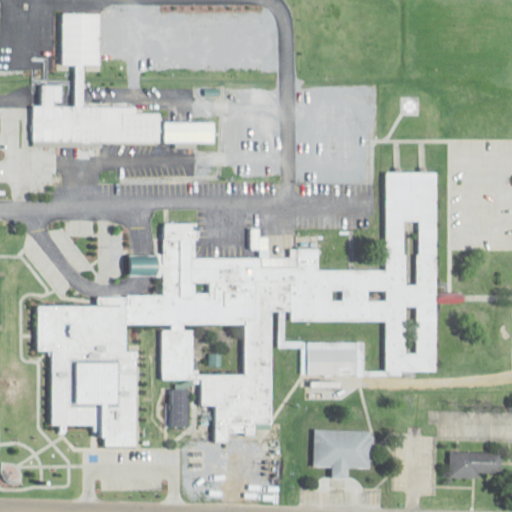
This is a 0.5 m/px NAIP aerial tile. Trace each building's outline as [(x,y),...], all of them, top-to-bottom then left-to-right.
[(137,107),(71,107),(71,141),(161,141),(161,113),(137,113),(137,107)] [(434,375),(437,173),(386,172),(385,256),(405,257),(406,221),(418,221),(418,264),(198,260),(198,223),(165,223),(165,255),(131,254),(130,275),(164,276),(163,301),(36,299),(35,351),(50,351),(48,425),(91,425),(91,446),(135,447),(137,324),(163,325),(162,378),(200,379),(220,439),(273,421),(274,347),(308,348),(308,373),(434,375)] [(171,427),(190,427),(190,389),(171,389),(171,427)] [(334,477),(350,477),(350,468),(373,468),(374,430),(315,429),(314,466),(334,466),(334,477)] [(503,452),(450,452),(450,477),(503,477),(503,452)]
